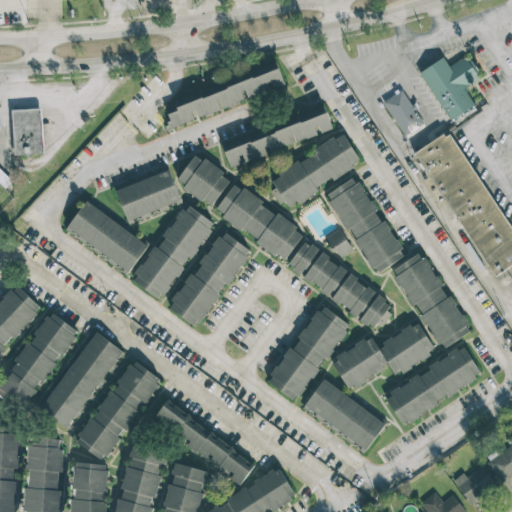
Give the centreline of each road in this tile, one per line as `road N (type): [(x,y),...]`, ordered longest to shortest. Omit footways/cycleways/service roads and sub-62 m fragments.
road 1 (secondary): [(0,68),(180,57),(442,0)]
road 2 (secondary): [(308,0),(192,24),(0,42)]
